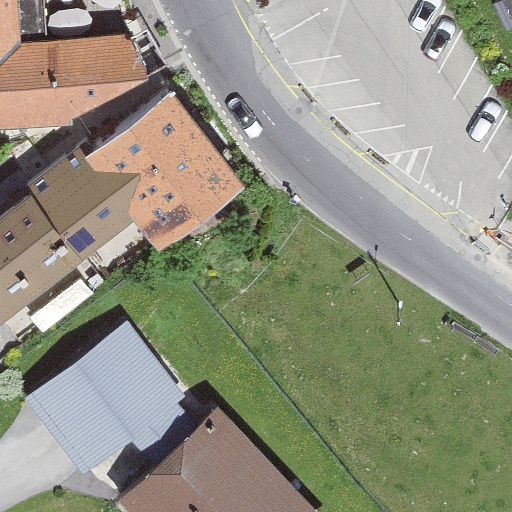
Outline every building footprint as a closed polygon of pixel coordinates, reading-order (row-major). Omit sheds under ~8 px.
[(0,0),(0,130),(76,115),(144,70),(127,36),(54,44),(46,0),(0,0)] [(166,90),(101,136),(168,231),(233,185),(166,90)] [(0,292),(137,195),(141,200),(164,233),(168,231),(101,136),(39,180),(41,182),(0,211),(0,292)] [(43,272),(141,200),(137,195),(0,292),(0,311),(45,277),(43,272)] [(311,511),(212,407),(193,425),(173,402),(177,397),(119,322),(34,388),(93,461),(137,428),(162,455),(130,486),(153,511),(311,511)]
